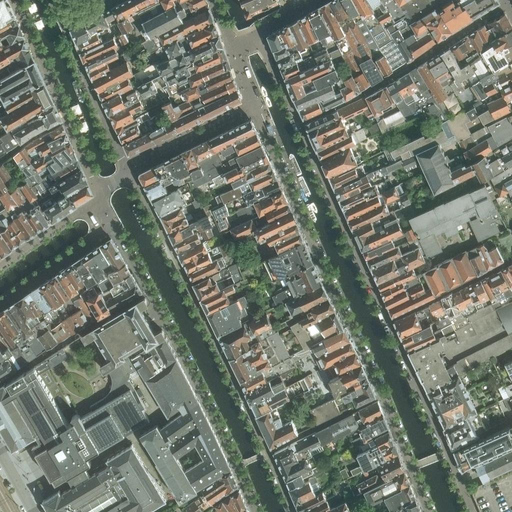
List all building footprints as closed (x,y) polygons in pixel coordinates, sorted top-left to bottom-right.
[(9,5),(7,2),(7,1),(6,1),(5,0),(0,0),(0,23),(13,16),(8,6),(9,6),(8,5),(9,5)] [(135,0),(128,0),(127,1),(134,14),(138,12),(140,10),(135,0)] [(142,0),(135,0),(140,10),(146,7),(142,0)] [(140,10),(138,12),(141,17),(146,27),(142,29),(147,40),(155,36),(182,22),(182,20),(184,20),(182,17),(185,16),(184,15),(181,8),(178,9),(176,4),(166,9),(160,0),(146,7),(140,10)] [(160,0),(166,9),(176,4),(174,0),(180,0),(181,1),(183,0),(160,0)] [(183,0),(181,1),(184,7),(181,8),(184,15),(208,2),(206,0),(183,0)] [(240,0),(244,7),(246,12),(248,16),(249,17),(254,15),(262,11),(263,11),(264,10),(265,10),(268,8),(269,8),(270,8),(271,7),(279,4),(279,2),(280,2),(279,2),(278,0),(240,0)] [(333,0),(329,3),(354,49),(364,44),(366,42),(356,24),(342,0),(333,0)] [(353,0),(342,0),(356,24),(364,19),(353,0)] [(367,0),(353,0),(364,19),(380,49),(391,42),(384,30),(388,28),(395,23),(392,17),(381,23),(375,12),(367,0)] [(367,0),(375,12),(381,23),(392,17),(381,0),(367,0)] [(396,0),(381,0),(392,17),(395,23),(406,16),(400,6),(396,0)] [(430,23),(436,19),(434,16),(438,14),(435,9),(428,0),(396,0),(400,6),(406,16),(409,22),(410,24),(415,32),(417,35),(428,29),(426,27),(429,25),(431,24),(430,23)] [(443,7),(453,1),(452,0),(428,0),(435,9),(438,14),(439,13),(444,9),(443,7)] [(466,23),(500,3),(498,0),(469,0),(463,4),(461,1),(455,5),(466,23)] [(124,2),(120,4),(127,17),(134,14),(127,1),(124,2)] [(453,31),(457,29),(457,28),(462,25),(462,26),(463,25),(466,23),(467,23),(466,23),(455,5),(453,1),(443,7),(444,9),(439,13),(453,31)] [(184,15),(185,16),(182,17),(184,20),(182,20),(182,22),(210,8),(208,2),(184,15)] [(319,8),(342,53),(351,72),(361,91),(372,84),(360,62),(360,61),(354,49),(329,3),(319,8)] [(113,8),(103,13),(108,22),(109,22),(110,22),(118,18),(120,21),(127,17),(120,4),(113,8)] [(182,22),(155,36),(161,48),(189,35),(188,32),(198,26),(200,29),(215,22),(210,8),(182,22)] [(319,8),(309,13),(325,48),(327,48),(332,58),(342,53),(319,8)] [(120,21),(118,22),(123,33),(123,34),(125,33),(135,27),(132,22),(141,17),(138,12),(134,14),(127,17),(120,21)] [(98,32),(111,26),(109,22),(108,22),(103,13),(86,22),(92,35),(98,32)] [(309,13),(299,19),(319,64),(332,58),(327,48),(325,48),(309,13)] [(431,24),(429,25),(439,41),(453,31),(439,13),(438,14),(434,16),(436,19),(430,23),(431,24)] [(511,26),(505,13),(485,25),(492,38),(493,40),(511,29),(511,26)] [(13,16),(0,23),(0,32),(16,23),(15,23),(15,21),(13,16)] [(395,23),(388,28),(392,34),(399,30),(399,29),(409,22),(406,16),(395,23)] [(300,50),(299,50),(305,63),(307,68),(307,69),(319,64),(299,19),(289,25),(296,43),(298,49),(299,49),(300,50)] [(364,19),(356,24),(366,42),(369,48),(375,58),(383,53),(380,49),(364,19)] [(73,28),(71,29),(78,43),(92,35),(86,22),(73,28)] [(200,29),(189,35),(161,48),(166,60),(183,52),(189,49),(190,50),(219,35),(215,22),(200,29)] [(404,39),(415,32),(410,24),(409,22),(399,29),(399,30),(392,34),(388,28),(384,30),(391,42),(395,40),(407,61),(408,62),(415,57),(404,39)] [(0,49),(3,47),(0,41),(0,38),(5,36),(9,44),(21,36),(20,35),(21,35),(19,30),(18,28),(16,23),(0,32),(0,49)] [(289,25),(280,30),(285,42),(286,41),(288,44),(287,44),(290,52),(291,52),(289,48),(293,46),(292,45),(296,43),(289,25)] [(485,25),(477,30),(484,42),(492,38),(485,25)] [(415,32),(404,39),(415,57),(436,42),(428,29),(417,35),(415,32)] [(511,29),(493,40),(492,38),(484,42),(487,46),(493,42),(498,50),(503,47),(503,48),(511,43),(511,29)] [(279,30),(268,36),(269,38),(274,50),(277,57),(290,52),(287,44),(288,44),(286,41),(285,42),(280,30),(279,30)] [(477,30),(468,35),(475,47),(470,49),(473,54),(477,51),(487,46),(484,42),(477,30)] [(92,35),(78,43),(82,52),(103,42),(98,32),(92,35)] [(82,52),(86,61),(116,47),(129,41),(125,33),(123,34),(123,33),(114,37),(103,42),(82,52)] [(223,47),(224,46),(220,35),(219,35),(190,50),(189,49),(183,52),(166,60),(157,64),(161,72),(153,76),(154,79),(155,79),(157,78),(193,61),(223,47)] [(470,49),(475,47),(468,35),(460,40),(469,56),(473,54),(470,49)] [(22,37),(21,37),(21,36),(9,44),(3,47),(0,49),(0,65),(27,49),(22,37)] [(90,70),(90,71),(95,81),(128,64),(127,61),(142,54),(141,51),(146,48),(149,54),(161,48),(155,36),(147,40),(120,55),(90,70)] [(391,42),(380,49),(383,53),(393,71),(394,70),(397,68),(400,66),(401,66),(404,64),(405,64),(404,63),(407,61),(395,40),(391,42)] [(469,62),(467,57),(469,56),(460,40),(450,47),(461,67),(469,62)] [(488,63),(493,72),(489,74),(490,75),(511,62),(511,43),(503,48),(503,47),(498,50),(493,42),(487,46),(477,51),(482,59),(484,58),(487,63),(488,63)] [(364,44),(354,49),(360,61),(371,56),(364,44)] [(116,47),(86,61),(87,63),(90,71),(90,70),(120,55),(117,49),(116,47)] [(159,81),(160,80),(164,88),(168,97),(169,96),(203,81),(225,71),(230,68),(227,58),(223,47),(193,61),(157,78),(158,80),(159,81)] [(473,54),(469,56),(467,57),(469,62),(461,67),(450,47),(442,53),(459,80),(465,76),(466,77),(477,69),(474,64),(482,59),(477,51),(473,54)] [(0,79),(32,60),(31,59),(30,57),(27,49),(0,65),(0,79)] [(290,52),(277,57),(278,58),(277,58),(282,68),(296,62),(298,66),(305,63),(299,50),(296,52),(295,50),(291,52),(290,52)] [(332,58),(319,64),(307,69),(307,68),(286,78),(290,88),(303,83),(314,78),(318,87),(342,77),(351,72),(342,53),(332,58)] [(383,53),(375,58),(385,75),(393,71),(383,53)] [(427,62),(418,67),(430,87),(431,87),(434,90),(432,92),(438,102),(455,92),(456,95),(465,90),(459,80),(442,53),(427,62)] [(360,61),(360,62),(372,84),(375,81),(375,82),(380,79),(383,76),(376,63),(371,56),(360,61)] [(39,78),(39,77),(39,76),(38,74),(38,73),(37,72),(35,70),(36,69),(35,68),(34,65),(33,64),(32,61),(32,60),(0,79),(0,100),(2,104),(41,81),(41,80),(40,80),(39,78)] [(282,68),(286,78),(307,68),(305,63),(298,66),(296,62),(282,68)] [(487,75),(472,85),(482,99),(484,98),(485,99),(489,97),(484,89),(511,73),(511,62),(490,75),(489,74),(487,75)] [(128,64),(95,81),(100,92),(134,75),(128,64)] [(438,102),(432,92),(434,90),(431,87),(430,87),(418,67),(410,72),(427,99),(419,104),(419,106),(432,128),(447,120),(448,119),(438,102)] [(234,78),(233,76),(233,74),(232,73),(232,71),(231,70),(231,68),(230,68),(225,71),(203,81),(169,96),(171,100),(174,106),(179,104),(189,100),(200,95),(203,93),(208,91),(212,89),(218,86),(228,81),(234,79),(234,78)] [(351,72),(342,77),(347,85),(352,96),(361,91),(351,72)] [(410,72),(402,76),(419,104),(427,99),(410,72)] [(511,73),(484,89),(489,97),(511,83),(511,73)] [(104,101),(134,86),(130,78),(135,76),(134,75),(100,92),(104,101)] [(421,112),(417,107),(419,106),(419,104),(402,76),(395,81),(414,116),(421,112)] [(342,91),(340,88),(347,85),(342,77),(318,87),(307,92),(294,98),(299,108),(299,109),(315,102),(323,101),(327,109),(334,106),(329,97),(342,91)] [(153,83),(158,80),(157,78),(155,79),(154,79),(135,88),(134,86),(104,101),(110,114),(140,99),(157,91),(153,83)] [(208,91),(203,93),(200,95),(189,100),(193,109),(204,104),(222,96),(233,91),(238,89),(234,78),(234,79),(228,81),(218,86),(212,89),(208,91)] [(0,113),(0,121),(5,130),(23,120),(35,112),(36,114),(52,105),(51,104),(51,103),(50,101),(46,91),(45,91),(44,89),(44,88),(42,83),(41,81),(2,104),(6,110),(0,113)] [(395,81),(387,85),(396,102),(397,104),(407,121),(414,116),(395,81)] [(290,88),(290,89),(294,98),(307,92),(303,83),(290,88)] [(511,83),(489,97),(485,99),(487,103),(489,106),(504,98),(506,103),(508,102),(511,100),(511,83)] [(347,85),(340,88),(342,91),(346,100),(352,96),(347,85)] [(387,85),(375,92),(377,95),(376,96),(382,108),(396,102),(387,85)] [(222,96),(204,104),(193,109),(184,113),(179,104),(174,106),(171,100),(163,104),(162,104),(170,121),(173,119),(178,131),(198,121),(202,119),(203,119),(242,100),(242,99),(238,89),(233,91),(222,96)] [(162,104),(163,104),(157,91),(140,99),(110,114),(115,125),(146,111),(158,106),(162,104)] [(342,91),(329,97),(334,106),(346,100),(342,91)] [(376,96),(377,95),(375,92),(366,97),(374,114),(375,116),(376,116),(375,116),(384,112),(382,108),(376,96)] [(366,97),(338,110),(341,117),(342,117),(343,120),(347,118),(348,118),(365,111),(367,116),(368,116),(370,119),(375,116),(374,114),(366,97)] [(490,108),(479,114),(479,116),(483,124),(495,118),(511,110),(511,109),(508,102),(506,103),(504,98),(489,106),(490,108)] [(179,104),(184,113),(193,109),(189,100),(179,104)] [(315,102),(299,109),(304,119),(327,109),(323,101),(315,102)] [(146,111),(115,125),(116,127),(120,134),(137,125),(143,122),(147,129),(152,127),(153,129),(170,121),(162,104),(158,106),(146,111)] [(54,109),(54,108),(53,108),(52,105),(36,114),(38,117),(26,123),(25,121),(11,130),(1,136),(0,137),(0,154),(1,156),(6,153),(10,150),(33,134),(58,120),(59,119),(55,111),(54,109)] [(464,153),(464,154),(469,163),(484,156),(492,149),(498,146),(488,126),(487,125),(485,127),(471,134),(466,123),(479,116),(479,114),(474,106),(465,110),(448,119),(447,120),(454,135),(464,152),(464,153)] [(332,113),(316,119),(317,119),(312,121),(306,123),(306,124),(309,132),(341,117),(338,110),(337,110),(332,113)] [(383,118),(380,120),(380,121),(377,122),(382,133),(401,124),(397,116),(394,118),(392,114),(384,119),(383,118)] [(511,114),(488,126),(498,146),(511,137),(511,114)] [(312,136),(311,136),(316,146),(318,150),(357,131),(355,128),(348,132),(346,126),(350,124),(348,118),(347,118),(343,120),(342,117),(341,117),(309,132),(312,136)] [(153,129),(150,130),(156,142),(178,131),(173,119),(170,121),(153,129)] [(251,119),(236,127),(242,140),(257,132),(251,119)] [(390,148),(384,151),(390,164),(415,152),(439,142),(454,135),(447,120),(432,128),(422,132),(423,135),(391,150),(390,148)] [(137,125),(141,133),(123,142),(124,143),(124,144),(125,145),(126,148),(127,150),(129,153),(129,154),(156,142),(150,130),(153,129),(152,127),(147,129),(143,122),(137,125)] [(377,122),(367,126),(372,136),(382,131),(377,122)] [(62,126),(61,125),(54,129),(49,132),(42,135),(47,143),(64,132),(62,127),(62,126)] [(120,134),(122,139),(123,141),(123,142),(141,133),(137,125),(120,134)] [(217,145),(215,145),(218,151),(199,161),(205,172),(221,164),(218,159),(219,155),(235,147),(234,144),(242,140),(236,127),(213,138),(212,139),(214,142),(215,142),(217,145)] [(356,143),(367,138),(362,129),(357,131),(318,150),(322,160),(350,146),(350,147),(356,144),(356,143)] [(64,132),(47,143),(42,135),(33,141),(23,147),(19,150),(26,160),(29,165),(68,141),(68,140),(67,139),(65,135),(64,132)] [(219,155),(218,159),(221,164),(262,144),(257,132),(242,140),(234,144),(235,147),(219,155)] [(511,137),(498,146),(503,156),(511,150),(511,137)] [(215,145),(217,145),(215,142),(214,142),(212,139),(210,139),(201,144),(192,148),(199,161),(218,151),(215,145)] [(18,165),(20,169),(20,168),(26,176),(23,178),(26,182),(27,181),(30,186),(47,176),(75,158),(74,155),(73,153),(72,151),(72,150),(71,148),(69,143),(68,141),(29,165),(26,160),(18,165)] [(439,142),(415,152),(421,163),(421,164),(434,193),(476,172),(481,181),(494,174),(489,164),(484,156),(469,163),(466,165),(465,163),(463,165),(458,155),(453,158),(450,152),(445,155),(439,142)] [(193,178),(188,180),(192,189),(266,153),(262,144),(221,164),(205,172),(193,178)] [(358,164),(358,163),(361,162),(359,156),(355,157),(350,147),(350,146),(322,160),(323,160),(330,177),(339,173),(358,164)] [(194,172),(190,174),(193,178),(205,172),(199,161),(192,148),(182,153),(190,167),(191,167),(194,172)] [(19,150),(12,156),(18,165),(26,160),(19,150)] [(511,164),(511,150),(503,156),(489,164),(494,174),(498,172),(511,164)] [(406,171),(421,164),(421,163),(415,152),(390,164),(367,173),(360,177),(335,189),(340,199),(385,179),(383,174),(388,172),(403,165),(406,171)] [(193,178),(190,174),(194,172),(191,167),(190,167),(182,153),(171,158),(184,182),(188,180),(193,178)] [(266,153),(192,189),(195,195),(198,193),(200,195),(231,180),(247,172),(252,170),(270,161),(266,153)] [(75,158),(47,176),(50,180),(49,180),(52,184),(56,182),(79,168),(77,164),(76,162),(77,162),(75,158)] [(171,158),(165,162),(164,162),(170,173),(174,180),(177,178),(180,184),(184,182),(171,158)] [(273,169),(270,161),(252,170),(255,175),(250,177),(247,172),(231,180),(235,187),(240,185),(249,181),(274,170),(273,169)] [(170,173),(164,162),(156,165),(149,169),(141,173),(140,174),(140,175),(140,176),(145,185),(170,173)] [(1,164),(0,164),(0,178),(2,181),(6,179),(10,185),(14,182),(1,164)] [(505,183),(511,178),(511,166),(499,174),(491,179),(500,197),(509,192),(505,183)] [(339,173),(330,177),(335,189),(360,177),(355,167),(340,174),(339,173)] [(80,171),(79,168),(79,169),(79,168),(56,182),(52,184),(49,180),(50,180),(47,176),(30,186),(37,196),(35,197),(42,209),(51,204),(50,203),(66,193),(67,193),(85,182),(80,171)] [(274,170),(249,181),(253,189),(277,178),(274,170)] [(149,191),(151,197),(152,198),(180,184),(177,178),(174,180),(170,173),(145,185),(145,186),(146,186),(148,191),(148,192),(149,191)] [(0,178),(0,192),(7,188),(6,187),(10,185),(6,179),(2,181),(0,178)] [(244,193),(240,196),(245,201),(247,206),(282,189),(277,178),(253,189),(244,193)] [(385,179),(340,199),(344,209),(389,188),(385,179)] [(49,221),(50,221),(42,209),(35,197),(37,196),(30,186),(27,181),(26,182),(13,190),(10,185),(6,187),(7,188),(17,204),(24,199),(42,227),(43,226),(44,226),(49,222),(49,221)] [(235,187),(220,194),(225,203),(240,196),(244,193),(253,189),(249,181),(240,185),(235,187)] [(90,193),(86,183),(85,183),(85,182),(67,193),(74,205),(82,200),(83,200),(90,196),(90,194),(90,193)] [(157,207),(157,208),(158,210),(160,213),(160,214),(187,201),(184,194),(190,190),(187,184),(153,200),(154,202),(157,207)] [(389,188),(344,209),(349,219),(404,194),(400,184),(395,186),(389,188)] [(448,235),(458,230),(456,224),(469,218),(470,218),(468,215),(476,211),(479,217),(491,212),(495,222),(502,219),(497,209),(496,209),(485,185),(446,201),(445,201),(435,206),(409,218),(414,227),(418,237),(419,238),(433,231),(436,230),(437,232),(445,229),(448,235)] [(15,221),(17,224),(18,226),(26,237),(34,232),(35,231),(17,204),(7,188),(0,192),(0,197),(0,198),(0,199),(5,206),(6,206),(14,219),(15,221)] [(229,214),(226,216),(228,219),(236,216),(240,224),(252,218),(253,219),(266,212),(288,202),(282,189),(247,206),(230,214),(229,214)] [(64,212),(65,212),(68,210),(68,209),(70,208),(73,206),(74,206),(74,205),(67,193),(66,193),(50,203),(51,204),(42,209),(50,221),(50,222),(51,221),(52,220),(53,219),(60,215),(61,214),(64,212)] [(390,212),(387,205),(398,200),(401,208),(412,203),(407,193),(404,194),(349,219),(354,229),(390,212)] [(14,219),(6,206),(5,206),(0,199),(0,198),(0,197),(0,216),(18,243),(25,238),(25,237),(25,238),(26,237),(18,226),(17,224),(15,221),(14,219)] [(204,207),(198,197),(194,199),(195,199),(195,200),(195,201),(194,201),(194,202),(193,202),(197,210),(204,207)] [(42,227),(24,199),(17,204),(35,231),(36,230),(37,230),(40,228),(41,227),(42,227)] [(288,202),(266,212),(271,222),(292,212),(288,202)] [(226,216),(229,214),(225,203),(210,210),(220,231),(231,226),(228,219),(226,216)] [(182,206),(161,216),(166,225),(186,215),(182,206)] [(390,212),(354,229),(363,250),(364,251),(404,233),(403,232),(393,211),(390,212)] [(476,211),(468,215),(470,218),(469,218),(479,240),(481,239),(499,231),(495,222),(491,212),(479,217),(476,211)] [(258,229),(254,230),(259,239),(296,221),(292,212),(271,222),(258,228),(258,229)] [(186,215),(166,225),(169,231),(170,233),(190,223),(186,215)] [(213,226),(214,226),(209,215),(190,223),(170,233),(170,234),(171,236),(174,242),(198,231),(198,232),(202,230),(206,238),(214,234),(210,226),(213,225),(213,226)] [(0,234),(10,249),(18,243),(0,216),(0,234)] [(240,224),(231,229),(236,239),(254,230),(258,229),(258,228),(253,219),(252,218),(240,224)] [(259,239),(259,240),(258,240),(261,244),(267,241),(264,237),(267,236),(271,244),(275,242),(300,230),(296,221),(259,239)] [(405,243),(418,237),(414,227),(403,232),(404,233),(364,251),(368,260),(405,243)] [(300,230),(275,242),(280,253),(304,241),(300,230)] [(202,240),(198,232),(198,231),(174,242),(179,251),(202,240)] [(394,259),(372,270),(379,284),(413,268),(425,261),(426,262),(430,261),(430,260),(428,257),(442,250),(433,231),(419,238),(418,237),(405,243),(409,251),(401,255),(405,264),(398,268),(394,259)] [(0,255),(10,249),(0,234),(0,255)] [(109,240),(104,243),(101,245),(116,270),(126,264),(117,248),(117,247),(116,247),(113,241),(112,239),(109,240)] [(183,261),(184,263),(209,251),(204,241),(180,253),(183,261)] [(187,269),(188,270),(189,271),(237,248),(233,241),(227,244),(226,243),(219,246),(209,251),(184,263),(185,264),(187,269)] [(279,279),(279,280),(281,279),(281,278),(285,276),(313,263),(304,241),(280,253),(264,261),(274,281),(279,279)] [(504,261),(496,247),(491,249),(489,246),(486,242),(483,244),(487,248),(496,265),(504,261)] [(405,243),(368,260),(372,270),(394,259),(401,255),(409,251),(405,243)] [(482,244),(477,246),(487,270),(496,265),(487,248),(483,244),(482,244)] [(100,246),(98,247),(94,249),(93,251),(92,251),(91,251),(92,251),(90,252),(90,253),(85,256),(83,257),(99,282),(98,283),(103,290),(104,292),(113,286),(112,285),(107,276),(116,270),(101,245),(100,245),(101,246),(100,246)] [(477,246),(467,251),(478,275),(487,270),(477,246)] [(232,263),(234,258),(235,260),(241,257),(237,248),(189,271),(189,272),(193,281),(194,281),(202,277),(232,263)] [(435,266),(429,269),(417,275),(383,293),(385,299),(389,307),(393,316),(408,309),(435,296),(449,289),(467,280),(478,275),(467,251),(466,250),(435,266)] [(83,257),(82,258),(81,259),(80,259),(77,262),(77,261),(76,262),(75,263),(91,287),(90,288),(94,293),(95,292),(96,294),(103,290),(98,283),(99,282),(83,257)] [(430,261),(426,262),(429,269),(435,266),(431,260),(430,260),(430,261)] [(194,284),(202,299),(225,288),(222,281),(232,276),(235,283),(246,278),(242,271),(238,262),(195,283),(194,283),(194,284)] [(80,287),(79,288),(85,297),(88,295),(90,298),(95,295),(94,293),(90,288),(91,287),(75,263),(74,263),(72,265),(66,269),(80,287)] [(313,263),(285,276),(294,296),(290,298),(286,289),(283,291),(282,288),(272,292),(278,305),(286,302),(322,283),(313,263)] [(116,270),(107,276),(112,285),(131,273),(126,264),(116,270)] [(252,267),(242,271),(246,278),(249,277),(255,274),(252,267)] [(511,276),(507,267),(501,270),(511,290),(511,276)] [(413,268),(379,284),(383,293),(417,275),(413,268)] [(60,273),(59,273),(60,273),(58,274),(71,293),(70,294),(71,296),(72,297),(71,297),(76,307),(80,305),(82,309),(90,323),(99,317),(90,298),(88,295),(85,297),(79,288),(80,287),(66,269),(65,269),(64,270),(60,273)] [(511,290),(501,270),(488,277),(500,299),(503,306),(511,300),(511,290)] [(135,281),(135,280),(132,276),(132,275),(131,274),(131,273),(112,285),(113,286),(104,292),(103,293),(107,303),(119,296),(137,284),(136,283),(136,282),(135,281)] [(57,275),(50,280),(63,301),(71,296),(70,294),(71,293),(58,274),(57,275)] [(206,307),(206,309),(208,312),(209,313),(232,302),(228,294),(251,282),(249,277),(246,278),(235,283),(225,288),(202,299),(202,300),(202,301),(203,300),(204,303),(203,303),(204,303),(204,304),(206,307)] [(481,280),(489,298),(490,298),(492,303),(500,299),(488,277),(481,280)] [(63,301),(50,280),(41,285),(54,307),(56,309),(64,304),(63,301)] [(485,300),(489,298),(481,280),(473,284),(484,307),(488,305),(485,300)] [(322,283),(286,302),(292,315),(294,315),(293,314),(305,309),(329,297),(322,283)] [(107,303),(111,310),(129,300),(130,300),(142,293),(137,284),(119,296),(107,303)] [(467,287),(466,288),(478,310),(484,307),(473,284),(467,287)] [(43,313),(45,315),(41,318),(42,319),(39,320),(46,330),(49,329),(50,330),(56,325),(51,317),(53,316),(49,311),(54,307),(41,285),(34,290),(35,290),(33,291),(32,291),(45,312),(43,313)] [(460,290),(459,291),(471,313),(478,310),(466,288),(460,290)] [(95,292),(94,293),(95,295),(90,298),(99,317),(111,310),(107,303),(103,293),(104,292),(103,290),(96,294),(95,292)] [(30,293),(25,297),(39,320),(42,319),(41,318),(45,315),(43,313),(45,312),(32,291),(32,292),(30,293)] [(459,291),(452,295),(460,309),(462,308),(466,316),(467,315),(471,313),(459,291)] [(451,315),(448,316),(451,322),(455,329),(470,322),(467,315),(466,316),(462,308),(460,309),(452,295),(442,299),(451,315)] [(216,329),(219,335),(243,323),(240,317),(248,314),(245,307),(249,305),(244,296),(232,302),(209,313),(208,313),(216,329)] [(25,297),(15,303),(27,321),(40,339),(48,349),(59,342),(50,330),(49,329),(46,330),(39,320),(25,297)] [(308,312),(310,316),(300,320),(301,321),(305,328),(336,312),(336,311),(329,297),(305,309),(305,310),(311,307),(312,310),(308,312)] [(145,316),(140,308),(148,303),(145,298),(83,335),(87,341),(95,335),(110,359),(101,364),(105,370),(107,374),(110,372),(133,357),(165,336),(165,335),(162,330),(156,333),(151,325),(150,323),(150,322),(149,322),(147,319),(148,319),(147,318),(147,317),(146,318),(146,316),(145,316)] [(478,310),(471,313),(467,315),(470,322),(455,329),(451,322),(441,327),(444,332),(408,351),(417,369),(419,374),(423,381),(428,391),(459,374),(483,362),(483,361),(511,346),(511,300),(503,306),(500,299),(492,303),(488,305),(484,307),(478,310)] [(442,299),(436,302),(444,319),(448,316),(451,315),(442,299)] [(436,302),(429,305),(433,313),(436,322),(439,320),(439,321),(444,319),(436,302)] [(6,309),(26,338),(25,339),(37,356),(48,349),(40,339),(27,321),(15,303),(6,309)] [(419,320),(433,313),(429,305),(416,312),(395,321),(403,338),(414,332),(415,332),(422,328),(419,320)] [(0,313),(0,317),(19,347),(29,362),(37,356),(25,339),(26,338),(6,309),(0,313)] [(82,309),(71,315),(79,329),(90,323),(82,309)] [(290,319),(286,321),(289,327),(291,326),(304,349),(344,328),(337,313),(336,312),(305,328),(301,321),(294,325),(291,319),(290,319)] [(273,327),(267,313),(220,337),(226,348),(261,331),(265,338),(278,331),(279,331),(277,326),(273,327)] [(71,315),(63,321),(71,334),(79,329),(71,315)] [(439,320),(436,322),(438,328),(441,327),(451,322),(448,316),(444,319),(439,321),(439,320)] [(10,348),(9,348),(11,352),(19,347),(0,317),(0,333),(1,335),(10,348)] [(56,325),(50,330),(59,342),(71,334),(63,321),(56,325)] [(414,332),(403,338),(405,344),(433,331),(431,324),(422,328),(415,332),(414,332)] [(441,327),(438,328),(438,329),(434,332),(433,331),(405,344),(408,351),(444,332),(441,327)] [(305,349),(290,356),(297,367),(298,366),(295,361),(305,356),(305,357),(311,354),(311,351),(315,357),(350,340),(344,328),(304,349),(305,349)] [(252,345),(265,338),(261,331),(226,348),(230,358),(253,346),(252,345)] [(230,358),(239,376),(241,378),(240,379),(241,379),(242,381),(262,370),(272,366),(277,377),(297,367),(290,356),(280,335),(278,331),(265,338),(252,345),(253,346),(230,358)] [(0,364),(1,363),(2,362),(13,354),(11,352),(9,348),(10,348),(1,335),(0,335),(0,364)] [(165,336),(133,357),(140,368),(143,373),(141,374),(144,380),(176,357),(176,356),(171,346),(170,345),(169,343),(169,342),(166,337),(165,336)] [(350,340),(315,357),(321,369),(334,363),(356,351),(350,340)] [(19,347),(11,352),(13,354),(22,367),(29,362),(19,347)] [(63,348),(45,359),(51,368),(68,357),(63,350),(64,350),(63,348)] [(356,351),(334,363),(340,376),(362,365),(356,351)] [(1,363),(0,364),(0,379),(22,367),(13,354),(2,362),(1,363)] [(111,373),(111,375),(112,377),(112,379),(113,380),(113,382),(113,383),(113,385),(112,387),(112,388),(111,389),(111,390),(110,392),(110,393),(109,394),(108,394),(107,396),(106,396),(105,398),(104,398),(91,406),(93,410),(82,417),(81,416),(81,415),(80,414),(79,414),(78,414),(77,414),(76,414),(75,415),(74,416),(74,417),(73,417),(73,418),(73,419),(73,420),(74,421),(74,422),(70,425),(67,420),(65,417),(62,412),(71,406),(49,369),(51,368),(45,359),(33,367),(34,368),(25,372),(8,382),(6,383),(37,436),(40,442),(33,446),(37,452),(36,453),(43,465),(52,479),(56,485),(68,477),(70,480),(73,486),(90,476),(87,470),(85,467),(92,464),(91,462),(88,457),(150,421),(143,408),(145,407),(129,379),(130,374),(140,368),(133,357),(110,372),(111,373)] [(148,385),(149,384),(169,416),(180,408),(184,412),(199,401),(198,401),(196,398),(197,397),(196,396),(189,382),(177,357),(176,357),(144,380),(148,385)] [(356,388),(369,381),(367,376),(362,365),(340,376),(331,380),(331,379),(329,380),(334,390),(333,391),(334,393),(336,397),(336,398),(343,395),(342,394),(348,391),(346,388),(348,387),(348,385),(353,383),(356,388)] [(242,382),(243,384),(243,385),(247,392),(270,380),(270,379),(267,381),(262,370),(242,381),(242,382)] [(459,374),(428,391),(434,404),(455,393),(456,396),(467,390),(459,374)] [(308,375),(305,377),(310,387),(313,386),(308,375)] [(250,398),(252,402),(252,403),(285,387),(286,386),(283,380),(273,385),(270,380),(247,392),(250,398)] [(356,388),(358,392),(352,395),(350,391),(348,392),(348,391),(342,394),(343,395),(346,402),(353,398),(357,405),(376,396),(369,381),(356,388)] [(37,436),(6,383),(4,384),(0,386),(0,427),(4,435),(5,434),(13,448),(12,448),(13,450),(14,449),(37,436)] [(253,406),(254,408),(257,415),(258,416),(276,407),(285,403),(291,400),(285,387),(252,403),(252,404),(253,404),(253,406)] [(439,413),(438,413),(441,418),(445,427),(458,421),(456,417),(464,413),(466,417),(477,412),(467,390),(456,396),(455,393),(434,404),(439,413)] [(511,398),(510,399),(509,397),(503,399),(509,410),(511,408),(511,398)] [(334,398),(310,410),(317,424),(341,413),(337,406),(334,398)] [(231,468),(230,467),(230,468),(228,464),(229,464),(229,463),(228,462),(222,448),(221,447),(216,435),(215,434),(214,430),(213,429),(207,418),(207,416),(206,416),(199,402),(200,402),(199,401),(184,412),(161,429),(158,424),(142,434),(146,441),(178,492),(178,493),(178,494),(181,499),(182,499),(231,469),(231,468),(231,467),(231,468)] [(359,411),(353,414),(360,427),(384,414),(378,401),(359,410),(359,411)] [(343,404),(337,406),(341,413),(346,410),(343,404)] [(266,434),(267,436),(267,437),(272,447),(285,440),(298,433),(291,417),(283,421),(276,407),(258,416),(265,433),(266,434)] [(446,428),(453,445),(453,446),(475,436),(486,430),(477,412),(466,417),(464,413),(456,417),(458,421),(445,427),(446,428)] [(316,432),(322,444),(333,439),(335,442),(338,441),(337,439),(359,428),(360,427),(353,414),(352,414),(316,432)] [(356,439),(346,444),(349,450),(369,439),(389,429),(384,414),(360,427),(359,428),(363,436),(356,439)] [(511,425),(510,427),(455,451),(459,461),(458,461),(458,462),(457,462),(457,463),(457,464),(460,469),(460,470),(461,470),(462,470),(463,471),(463,470),(511,447),(511,425)] [(378,441),(379,443),(373,446),(376,447),(380,445),(382,449),(395,443),(389,429),(369,439),(371,445),(378,441)] [(278,462),(279,463),(279,464),(280,466),(280,467),(281,467),(281,469),(286,480),(318,465),(313,455),(328,447),(333,458),(340,454),(335,444),(335,442),(333,439),(322,444),(316,432),(301,439),(293,443),(283,448),(275,452),(274,453),(278,461),(278,462)] [(373,446),(357,455),(365,470),(367,469),(378,464),(378,465),(387,460),(388,462),(400,456),(399,454),(398,453),(395,443),(382,449),(380,445),(376,447),(373,446)] [(61,493),(61,492),(60,490),(58,491),(45,500),(45,499),(43,500),(44,502),(50,511),(135,511),(139,510),(140,511),(145,511),(165,500),(167,499),(166,498),(165,498),(163,495),(165,493),(162,488),(161,486),(159,484),(160,484),(158,481),(150,469),(149,470),(148,469),(133,446),(134,445),(133,444),(131,445),(109,458),(107,459),(108,461),(109,461),(110,464),(100,470),(90,476),(73,486),(61,493)] [(488,474),(489,477),(489,478),(490,478),(492,477),(496,475),(497,475),(501,472),(501,473),(503,472),(507,470),(508,469),(511,467),(511,448),(511,449),(488,460),(483,463),(482,463),(483,464),(485,467),(484,467),(485,469),(485,468),(487,472),(487,473),(487,474),(488,474)] [(387,460),(378,465),(386,480),(405,471),(400,456),(388,462),(387,460)] [(315,476),(322,473),(319,465),(318,465),(286,480),(291,489),(290,489),(290,490),(306,483),(303,477),(313,473),(315,476)] [(361,465),(350,470),(353,476),(363,471),(364,471),(361,465)] [(232,471),(231,469),(201,488),(206,496),(234,477),(234,476),(233,475),(234,475),(232,471)] [(346,469),(340,471),(344,480),(350,477),(346,469)] [(405,471),(386,480),(386,481),(382,483),(377,474),(356,485),(361,493),(364,492),(365,493),(406,473),(405,471)] [(406,473),(365,493),(371,505),(377,502),(379,505),(378,505),(379,508),(388,504),(392,510),(397,508),(416,498),(410,484),(406,473)] [(206,496),(207,498),(204,500),(205,500),(199,504),(203,511),(212,504),(238,487),(238,486),(238,485),(236,480),(234,477),(206,496)] [(292,493),(292,494),(296,501),(297,503),(296,503),(297,504),(316,494),(310,481),(306,483),(290,490),(291,491),(292,493)] [(240,511),(247,507),(246,507),(247,507),(246,506),(245,503),(239,489),(215,505),(219,511),(240,511)] [(323,491),(297,504),(300,511),(301,511),(327,500),(323,491)] [(201,496),(182,509),(184,511),(204,511),(203,511),(199,504),(205,500),(204,500),(201,496)] [(397,508),(399,511),(398,511),(421,511),(416,498),(397,508)] [(327,500),(301,511),(322,511),(331,508),(327,500)] [(349,511),(346,501),(323,511),(349,511)]
